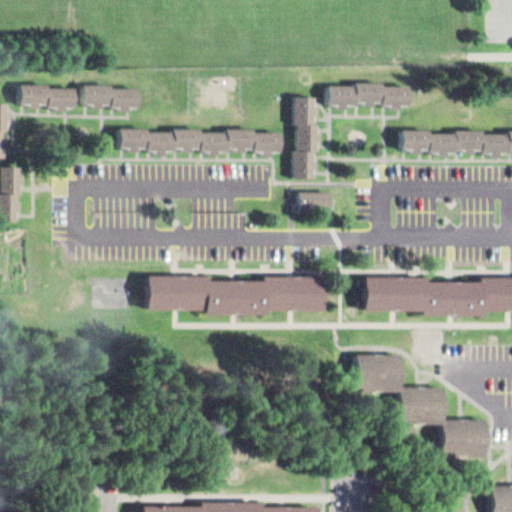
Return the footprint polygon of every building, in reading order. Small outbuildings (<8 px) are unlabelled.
[(327,77),(353,78),(353,74),(383,74),(383,78),(408,78),(408,96),(382,96),(382,93),(353,93),(353,95),(327,95),(327,77)] [(46,76),(46,80),(71,80),(71,99),(46,99),(46,94),(19,94),(19,76),(46,76)] [(82,77),(82,95),(109,95),(109,99),(135,99),(135,80),(109,80),(109,77),(82,77)] [(313,168),(295,169),(295,143),(298,143),(298,116),(294,116),(294,89),(314,89),(314,116),(317,116),(318,143),(313,143),(313,168)] [(0,155),(10,156),(11,101),(0,100),(0,155)] [(118,121),(146,121),(146,124),(172,124),(172,120),(200,120),(200,124),(225,124),(225,120),(253,120),(253,124),(277,124),(277,143),(251,143),(251,138),(225,138),(225,142),(199,142),(199,138),(172,138),(172,141),(145,141),(145,137),(118,137),(118,121)] [(401,121),(429,121),(429,126),(455,126),(455,122),(483,122),(483,126),(508,126),(508,122),(511,121),(511,143),(509,143),(509,147),(481,147),(481,142),(454,142),(454,147),(427,147),(427,142),(401,142),(401,121)] [(0,161),(19,161),(19,187),(12,187),(12,213),(0,213),(0,161)] [(298,181),(328,181),(329,202),(298,202),(298,181)] [(147,274),(177,274),(207,274),(207,281),(236,281),(264,281),(264,275),(293,275),(324,275),(324,309),(295,309),(267,309),(267,314),(237,314),(205,313),(205,308),(178,308),(146,308),(147,274)] [(366,276),(366,309),(397,309),(424,309),(424,315),(456,315),(486,315),(486,310),(511,310),(511,276),(482,276),(482,281),(455,281),(427,281),(427,276),(396,276),(366,276)] [(350,349),(350,386),(397,386),(397,349),(350,349)] [(398,380),(398,416),(445,416),(445,380),(398,380)] [(442,417),(442,453),(489,454),(488,417),(442,417)] [(511,511),(511,481),(493,481),(493,511),(511,511)] [(141,506),(141,511),(318,511),(318,506),(261,505),(261,500),(198,500),(198,506),(141,506)]
